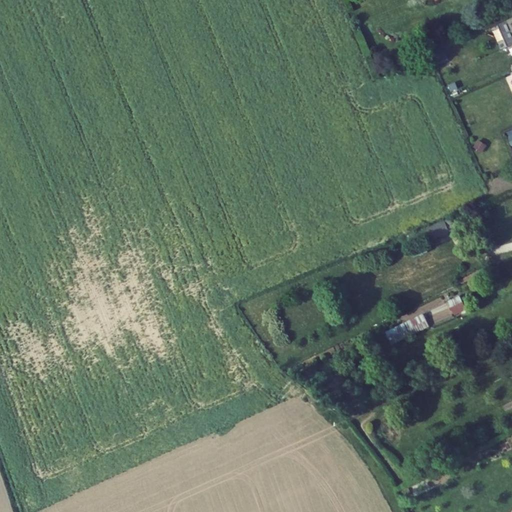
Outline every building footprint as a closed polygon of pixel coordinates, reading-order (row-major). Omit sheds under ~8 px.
[(438,55),(442,68),(451,65),(447,52),(438,55)] [(474,148),(482,153),(487,146),(478,140),(474,148)] [(427,228),(431,239),(449,232),(444,221),(427,228)] [(457,283),(458,286),(485,273),(483,270),(457,283)] [(466,310),(460,296),(448,301),(455,315),(466,310)] [(429,326),(424,315),(386,333),(391,344),(429,326)]
